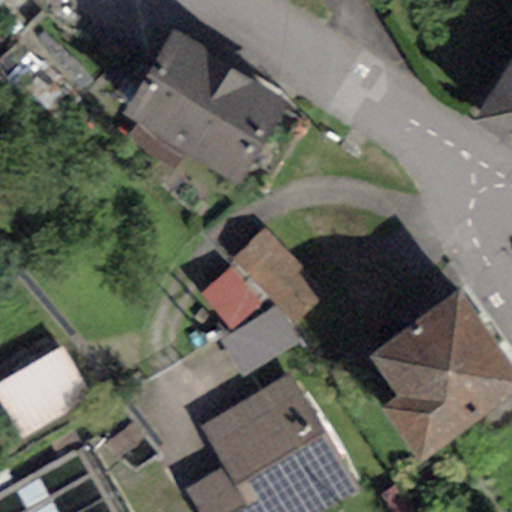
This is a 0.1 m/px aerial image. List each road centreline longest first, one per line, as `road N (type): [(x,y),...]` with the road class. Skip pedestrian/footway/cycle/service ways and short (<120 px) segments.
road 1 (residential): [(472,169),(212,0)]
road 2 (residential): [(511,302),(465,216),(472,169)]
